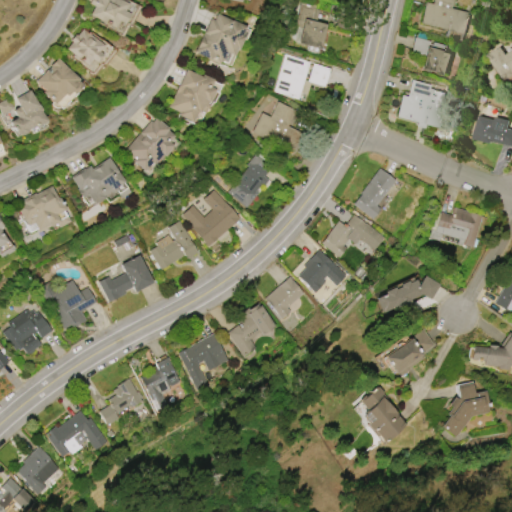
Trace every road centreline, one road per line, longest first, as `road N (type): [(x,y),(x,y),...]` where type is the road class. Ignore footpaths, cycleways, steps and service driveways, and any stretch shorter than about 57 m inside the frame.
road 1 (tertiary): [(386,0),(362,126),(257,259),(45,385),(0,428)]
road 2 (residential): [(0,188),(103,134),(144,96),(171,59),(190,0)]
road 3 (residential): [(362,126),(441,173),(511,197)]
